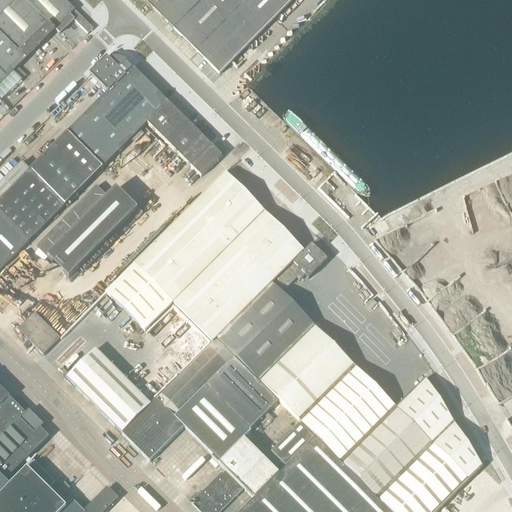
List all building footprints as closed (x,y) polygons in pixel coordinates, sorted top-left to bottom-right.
[(0,0),(0,34),(26,60),(55,30),(28,3),(27,3),(23,0),(0,0)] [(30,0),(28,3),(55,30),(62,23),(66,27),(73,20),(87,34),(88,35),(88,34),(93,29),(63,0),(30,0)] [(143,0),(160,16),(166,22),(173,29),(173,30),(179,36),(189,45),(219,75),(249,44),(292,0),(291,0),(143,0)] [(0,82),(3,80),(12,71),(13,72),(26,60),(0,34),(0,82)] [(102,169),(147,124),(168,103),(132,68),(131,70),(125,64),(127,62),(124,61),(122,60),(120,59),(117,56),(114,58),(112,59),(110,59),(108,60),(106,58),(103,61),(103,62),(89,75),(107,93),(67,134),(102,169)] [(221,157),(173,109),(168,103),(147,124),(201,178),(221,157)] [(30,171),(65,206),(102,169),(67,134),(30,171)] [(0,215),(28,243),(65,206),(30,171),(0,200),(0,215)] [(303,253),(225,174),(134,265),(173,305),(212,344),(303,253)] [(36,247),(69,279),(137,211),(116,190),(107,198),(96,187),(36,247)] [(0,271),(28,243),(0,215),(0,271)] [(327,261),(311,245),(292,264),(308,280),(327,261)] [(145,333),(173,305),(134,265),(105,293),(145,333)] [(296,279),(287,270),(273,285),(282,293),(296,279)] [(341,464),(388,511),(437,511),(468,481),(396,408),(272,285),(217,340),(341,464)] [(371,310),(376,305),(371,300),(366,305),(371,310)] [(34,314),(17,331),(43,356),(60,339),(34,314)] [(208,349),(224,365),(233,357),(216,341),(208,349)] [(216,374),(224,365),(208,349),(200,357),(216,374)] [(66,379),(121,435),(151,405),(95,350),(66,379)] [(200,357),(192,365),(208,381),(216,374),(200,357)] [(201,389),(208,381),(192,365),(185,373),(201,389)] [(176,381),(193,397),(201,389),(185,373),(176,381)] [(425,379),(396,408),(468,481),(468,482),(482,468),(425,379)] [(193,397),(176,381),(168,389),(184,405),(193,397)] [(258,400),(266,392),(255,381),(247,389),(258,400)] [(0,407),(9,398),(0,389),(0,407)] [(160,397),(176,413),(184,405),(168,389),(160,397)] [(239,397),(250,408),(258,400),(247,389),(239,397)] [(258,400),(270,411),(277,403),(266,392),(258,400)] [(160,397),(153,404),(170,420),(176,413),(160,397)] [(239,397),(231,405),(242,416),(250,408),(239,397)] [(0,415),(0,416),(0,478),(4,482),(49,438),(43,432),(40,429),(25,414),(23,412),(21,410),(9,398),(0,407),(0,415)] [(270,411),(258,400),(250,408),(261,419),(270,411)] [(145,412),(161,428),(170,420),(153,404),(145,412)] [(242,416),(231,405),(224,412),(235,423),(242,416)] [(250,408),(242,416),(254,427),(261,419),(250,408)] [(145,412),(137,420),(153,437),(161,428),(145,412)] [(216,420),(227,431),(235,423),(224,412),(216,420)] [(246,434),(254,427),(242,416),(235,423),(246,434)] [(144,445),(153,437),(137,420),(128,429),(144,445)] [(227,431),(216,420),(207,428),(219,440),(227,431)] [(246,434),(235,423),(227,431),(238,442),(246,434)] [(292,434),(306,447),(314,439),(300,426),(292,434)] [(211,448),(219,440),(207,428),(199,436),(211,448)] [(144,445),(128,429),(121,436),(138,452),(144,445)] [(219,440),(230,451),(238,442),(227,431),(219,440)] [(306,447),(292,434),(284,442),(298,455),(306,447)] [(199,436),(193,443),(204,454),(211,448),(199,436)] [(387,511),(315,439),(286,468),(279,475),(255,499),(241,511),(387,511)] [(219,440),(211,448),(222,459),(230,451),(219,440)] [(276,450),(290,463),(298,455),(284,442),(276,450)] [(196,463),(204,454),(193,443),(184,451),(196,463)] [(215,465),(222,459),(211,448),(204,454),(215,465)] [(282,471),(290,463),(276,450),(269,457),(282,471)] [(196,463),(184,451),(176,460),(187,471),(196,463)] [(196,463),(207,474),(215,465),(204,454),(196,463)] [(261,465),(274,479),(282,471),(269,457),(261,465)] [(176,460),(167,468),(179,480),(187,471),(176,460)] [(105,511),(117,500),(107,491),(91,507),(86,511),(82,511),(72,502),(69,506),(60,497),(55,502),(45,493),(54,484),(33,463),(18,478),(17,477),(8,486),(0,494),(0,511),(105,511)] [(198,482),(207,474),(196,463),(187,471),(198,482)] [(274,479),(261,465),(253,474),(266,487),(274,479)] [(171,487),(179,480),(167,468),(160,476),(171,487)] [(187,471),(179,480),(190,491),(198,482),(187,471)] [(253,474),(245,482),(258,495),(266,487),(253,474)] [(0,494),(8,486),(4,482),(0,478),(0,494)] [(182,498),(190,491),(179,480),(171,487),(182,498)] [(251,502),(258,495),(245,482),(238,488),(251,502)] [(251,502),(238,488),(229,497),(243,510),(251,502)] [(229,497),(221,505),(227,511),(241,511),(243,510),(229,497)]
